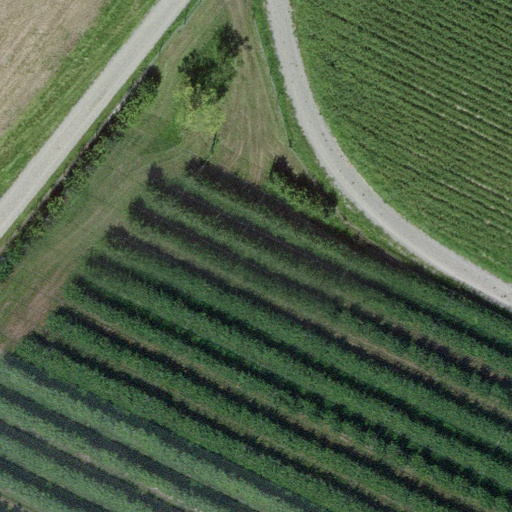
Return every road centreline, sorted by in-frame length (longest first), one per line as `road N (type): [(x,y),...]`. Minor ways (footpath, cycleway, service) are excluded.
road 1 (track): [(511,303),(462,279),(385,220),(319,142),(278,0)]
road 2 (track): [(183,0),(0,220)]
